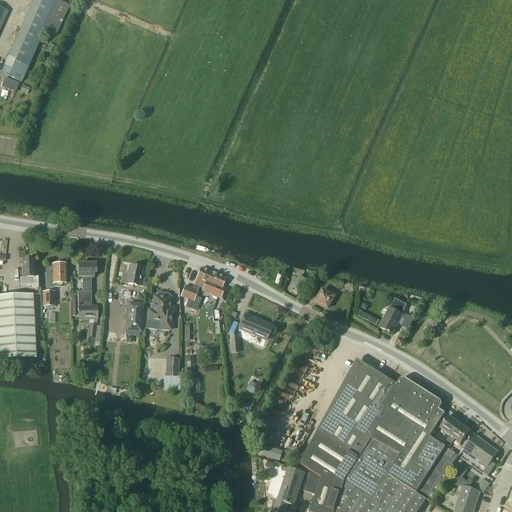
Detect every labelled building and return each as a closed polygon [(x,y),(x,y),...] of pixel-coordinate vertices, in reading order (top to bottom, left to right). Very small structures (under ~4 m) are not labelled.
[(32,0),(0,74),(21,83),(43,31),(56,37),(69,5),(56,0),(32,0)] [(21,279),(19,279),(19,287),(30,287),(30,289),(37,289),(37,278),(33,278),(33,260),(20,261),(21,279)] [(66,265),(52,265),(52,285),(52,287),(61,287),(61,285),(66,284),(66,265)] [(77,320),(96,320),(96,307),(90,307),(90,278),(93,278),(93,274),(95,274),(96,265),(78,265),(78,278),(82,278),(82,292),(77,292),(77,320)] [(132,266),(130,267),(129,267),(127,276),(122,275),(120,283),(146,289),(147,284),(144,283),(146,273),(145,273),(141,272),(142,270),(136,269),(135,267),(132,266)] [(225,289),(221,287),(225,279),(201,269),(194,285),(203,289),(201,292),(220,300),(225,289)] [(193,302),(197,291),(185,286),(181,297),(193,302)] [(314,303),(328,310),(335,296),(322,289),(314,303)] [(55,307),(55,293),(42,293),(42,307),(55,307)] [(170,309),(171,298),(169,298),(169,296),(167,295),(161,294),(159,295),(158,297),(157,297),(156,302),(155,304),(154,304),(154,303),(153,303),(152,311),(148,311),(146,328),(170,331),(172,313),(171,313),(171,309),(170,309)] [(32,295),(0,296),(0,360),(36,358),(32,295)] [(394,300),(389,309),(378,328),(392,335),(402,316),(399,314),(404,305),(394,300)] [(126,330),(140,332),(142,306),(129,304),(126,330)] [(266,342),(272,327),(244,315),(238,330),(266,342)] [(435,319),(429,324),(436,333),(442,328),(435,319)] [(96,326),(88,325),(87,338),(89,338),(95,339),(96,327),(96,326)] [(95,339),(94,347),(99,348),(102,328),(96,327),(95,339)] [(231,354),(238,353),(236,336),(229,336),(231,354)] [(185,359),(187,377),(196,376),(194,358),(185,359)] [(178,378),(179,360),(166,359),(165,378),(178,378)] [(357,361),(300,465),(310,471),(304,491),(316,495),(310,511),(418,511),(426,500),(432,503),(452,471),(454,467),(449,464),(455,454),(453,453),(444,447),(435,442),(429,438),(444,414),(439,410),(440,407),(441,405),(441,404),(440,401),(436,399),(405,379),(403,379),(401,379),(399,381),(396,386),(379,375),(379,374),(361,363),(357,361)] [(251,383),(246,391),(253,395),(254,394),(258,386),(251,383)] [(440,429),(450,436),(459,425),(448,417),(440,429)] [(459,425),(450,436),(461,444),(469,432),(459,425)] [(491,462),(496,456),(498,453),(473,435),(463,449),(487,467),(482,473),(487,477),(495,465),(491,462)] [(444,447),(447,443),(438,438),(435,442),(444,447)] [(455,449),(447,443),(444,447),(453,453),(455,449)] [(283,452),(265,446),(261,456),(279,462),(283,452)] [(293,507),(305,474),(285,467),(283,473),(286,474),(277,501),(274,500),(270,511),(271,511),(285,511),(288,505),(293,507)] [(458,478),(455,485),(462,487),(465,480),(458,478)] [(482,480),(476,488),(483,493),(489,485),(482,480)] [(472,511),(479,493),(463,487),(454,511),(472,511)]
